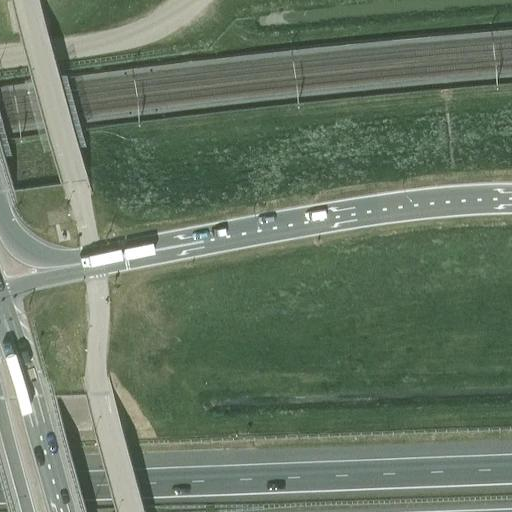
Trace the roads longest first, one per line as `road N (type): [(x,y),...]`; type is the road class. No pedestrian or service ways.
road 1 (motorway): [(511,470),(0,488)]
road 2 (motorway): [(511,206),(379,216),(94,268)]
road 3 (unclassified): [(24,0),(94,268)]
road 4 (unclassified): [(94,268),(97,392),(129,511)]
road 5 (primary): [(68,511),(1,288)]
road 6 (unclassified): [(0,58),(134,35),(194,0)]
